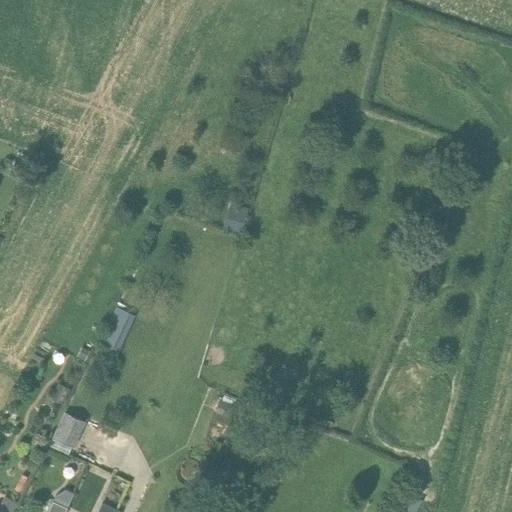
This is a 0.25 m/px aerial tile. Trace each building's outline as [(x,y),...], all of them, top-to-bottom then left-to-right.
[(245,229),(250,205),(232,202),(227,225),(245,229)] [(103,345),(123,352),(136,312),(116,305),(103,345)] [(80,347),(75,357),(83,361),(88,351),(80,347)] [(59,384),(52,399),(63,404),(71,389),(59,384)] [(220,401),(216,413),(232,418),(236,406),(220,401)] [(50,447),(68,455),(72,447),(54,439),(50,447)] [(383,511),(380,510),(378,511),(416,511),(422,501),(405,492),(394,511),(390,509),(388,511),(383,511)] [(64,511),(66,508),(52,501),(46,511),(64,511)] [(114,511),(116,510),(101,503),(96,511),(114,511)]
